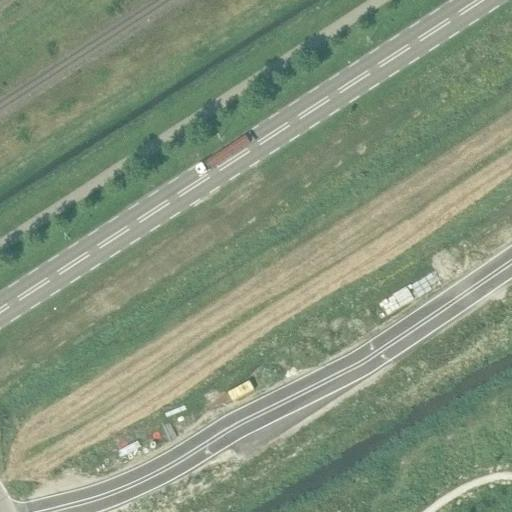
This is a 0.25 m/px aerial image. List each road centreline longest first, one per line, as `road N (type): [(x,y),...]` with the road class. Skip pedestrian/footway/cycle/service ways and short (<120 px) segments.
road 1 (tertiary): [(0,336),(357,101),(427,36)]
road 2 (tertiary): [(427,36),(338,75),(0,291)]
road 3 (unclassified): [(511,265),(114,511)]
